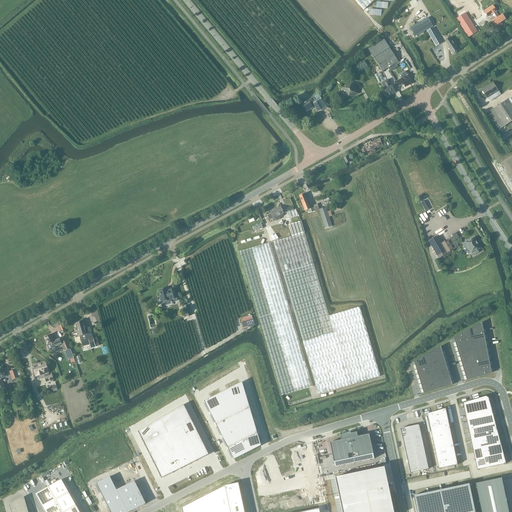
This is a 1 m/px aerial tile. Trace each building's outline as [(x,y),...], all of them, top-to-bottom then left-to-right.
[(356,0),(373,18),(373,17),(391,1),(392,0),(356,0)] [(493,5),(484,11),(488,17),(493,14),(496,12),(497,11),(493,5)] [(496,19),(492,22),(495,26),(502,22),(502,21),(505,19),(502,15),(499,17),(496,12),(493,14),(496,19)] [(466,15),(458,21),(460,24),(466,33),(470,39),(478,34),(466,15)] [(410,28),(411,29),(415,37),(433,27),(428,18),(410,28)] [(436,47),(442,43),(433,28),(427,31),(436,47)] [(449,38),(446,41),(448,44),(449,44),(451,46),(449,47),(453,54),(462,49),(459,44),(458,45),(456,42),(454,44),(452,41),(449,38)] [(382,72),(388,68),(398,62),(390,48),(374,58),(382,72)] [(368,66),(364,61),(357,66),(360,71),(368,66)] [(398,62),(388,68),(397,81),(395,82),(398,87),(404,85),(405,87),(413,83),(409,77),(407,74),(406,74),(398,62)] [(384,82),(381,83),(385,90),(388,96),(395,92),(392,86),(391,86),(389,84),(390,83),(388,80),(384,82)] [(348,99),(358,94),(354,85),(353,86),(351,83),(342,88),(348,99)] [(486,97),(497,91),(493,84),(482,91),(486,97)] [(318,112),(326,107),(320,97),(318,95),(311,99),(303,105),(307,111),(314,107),(313,104),(318,112)] [(505,126),(511,121),(511,106),(508,100),(493,110),(505,128),(506,127),(505,126)] [(375,149),(383,145),(380,139),(372,143),(371,141),(361,146),(366,156),(375,151),(375,149)] [(305,194),(300,196),(306,211),(310,209),(310,210),(309,211),(308,212),(309,213),(319,209),(319,210),(320,209),(317,204),(313,206),(310,207),(308,203),(310,202),(306,194),(305,194)] [(271,214),(268,215),(270,219),(273,218),(274,219),(275,218),(277,221),(279,220),(278,219),(280,217),(279,216),(284,213),(281,207),(270,212),(271,214)] [(325,229),(332,226),(326,207),(320,209),(319,210),(325,229)] [(458,213),(456,214),(455,212),(451,214),(457,222),(462,219),(458,213)] [(446,214),(443,218),(450,223),(451,220),(448,218),(450,216),(446,214)] [(292,236),(273,242),(281,269),(303,342),(334,333),(329,316),(313,260),(301,221),(289,225),(292,236)] [(442,244),(437,236),(429,241),(439,258),(459,247),(455,241),(459,238),(456,233),(452,235),(453,237),(442,244)] [(465,243),(463,244),(465,249),(464,249),(467,255),(471,253),(473,256),(479,252),(478,250),(480,249),(479,248),(478,244),(476,242),(474,238),(465,243)] [(281,395),(312,386),(270,242),(239,251),(281,395)] [(166,289),(159,291),(161,296),(160,296),(160,297),(161,302),(162,305),(162,306),(169,304),(169,303),(168,300),(169,300),(174,298),(177,298),(179,297),(178,293),(176,294),(174,289),(171,290),(169,290),(170,292),(167,292),(166,289)] [(334,333),(303,342),(318,394),(380,376),(360,307),(329,316),(334,333)] [(93,339),(90,327),(85,329),(84,326),(86,326),(85,321),(76,323),(77,324),(76,325),(77,327),(79,332),(77,332),(78,336),(80,336),(83,347),(90,345),(91,349),(96,347),(95,346),(98,345),(97,338),(93,339)] [(482,322),(454,338),(467,380),(492,373),(482,322)] [(51,334),(45,337),(48,345),(48,346),(49,350),(51,350),(55,348),(56,347),(56,346),(62,344),(60,339),(54,341),(51,334)] [(441,346),(414,362),(424,393),(452,385),(441,346)] [(46,381),(54,379),(53,374),(49,375),(49,372),(46,362),(38,364),(38,363),(33,365),(37,376),(45,374),(46,376),(45,376),(46,381)] [(19,368),(10,372),(13,379),(22,376),(19,368)] [(242,382),(205,401),(234,459),(261,446),(242,382)] [(486,397),(463,403),(477,470),(506,464),(488,398),(486,397)] [(184,404),(138,432),(161,478),(209,455),(184,404)] [(446,409),(427,414),(439,469),(458,465),(446,409)] [(419,425),(401,429),(410,473),(429,469),(419,425)] [(342,440),(330,443),(334,462),(354,458),(348,433),(346,434),(347,435),(341,436),(342,440)] [(350,433),(348,433),(354,458),(373,454),(369,434),(357,437),(357,433),(351,434),(350,433)] [(115,444),(78,463),(90,487),(96,484),(109,477),(110,477),(113,483),(117,490),(133,482),(115,444)] [(278,462),(266,464),(270,483),(312,474),(307,451),(297,453),(296,449),(286,451),(287,454),(277,456),(278,462)] [(384,467),(335,478),(342,511),(394,511),(390,492),(389,492),(384,468),(385,468),(384,467)] [(109,477),(96,484),(110,511),(129,511),(146,504),(144,499),(139,490),(135,481),(133,482),(117,490),(113,483),(110,477),(109,477)] [(508,511),(502,478),(475,484),(481,511),(508,511)] [(48,487),(35,495),(44,511),(79,511),(77,506),(69,493),(62,480),(48,487)] [(224,487),(182,508),(182,511),(244,511),(238,483),(224,486),(224,487)] [(266,495),(260,497),(261,504),(262,504),(263,511),(266,511),(325,499),(322,484),(322,483),(317,485),(307,487),(296,489),(287,491),(286,491),(276,493),(276,494),(266,496),(266,495)] [(475,511),(469,484),(413,496),(416,511),(475,511)] [(24,497),(10,505),(11,509),(11,511),(28,511),(26,505),(24,497)]
